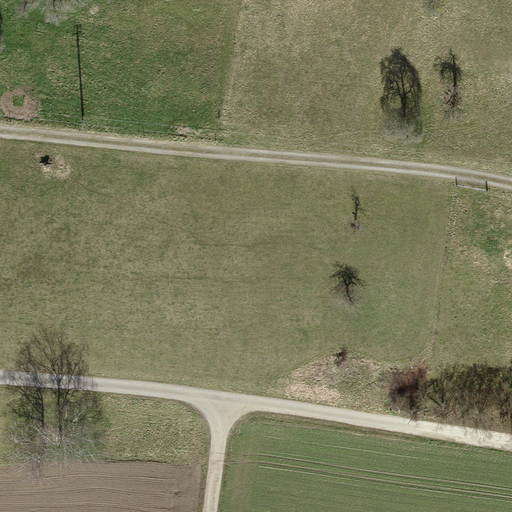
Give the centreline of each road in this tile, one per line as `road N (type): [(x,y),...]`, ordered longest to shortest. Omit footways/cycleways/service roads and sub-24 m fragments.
road 1 (track): [(511,443),(226,397),(0,377)]
road 2 (track): [(511,189),(463,175),(0,128)]
